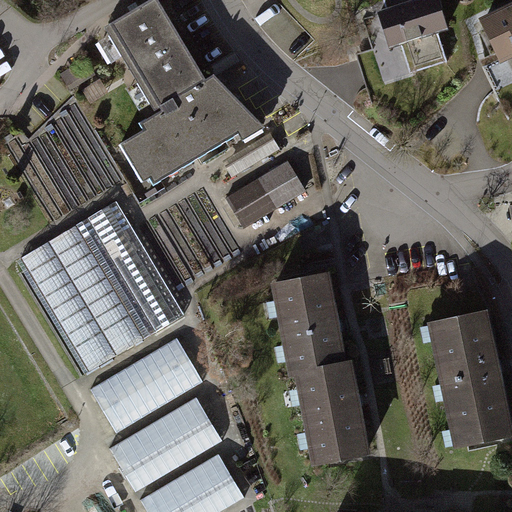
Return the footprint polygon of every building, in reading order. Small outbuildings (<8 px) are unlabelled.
[(161,108),(206,80),(157,0),(152,0),(105,29),(155,111),(161,108)] [(389,0),(393,10),(379,14),(390,48),(404,43),(413,71),(445,61),(445,63),(447,62),(438,32),(447,29),(437,0),(389,0)] [(511,15),(508,18),(505,12),(483,23),(501,60),(511,54),(511,15)] [(233,51),(209,66),(215,75),(239,60),(233,51)] [(86,59),(60,74),(70,91),(96,75),(86,59)] [(214,76),(206,80),(161,108),(162,111),(140,124),(144,130),(121,144),(133,165),(139,162),(154,185),(259,122),(214,76)] [(270,134),(223,162),(232,176),(279,148),(270,134)] [(288,163),(227,199),(244,227),(304,191),(288,163)] [(184,316),(116,201),(21,258),(89,372),(184,316)] [(327,275),(275,285),(292,376),(299,375),(298,373),(344,365),(343,363),(327,275)] [(458,446),(510,435),(484,313),(432,324),(458,446)] [(203,382),(177,338),(91,389),(117,433),(203,382)] [(366,453),(349,362),(343,363),(344,365),(298,373),(299,375),(315,463),(366,453)] [(223,441),(197,397),(110,448),(137,492),(223,441)] [(220,511),(245,498),(218,454),(141,499),(148,511),(220,511)]
